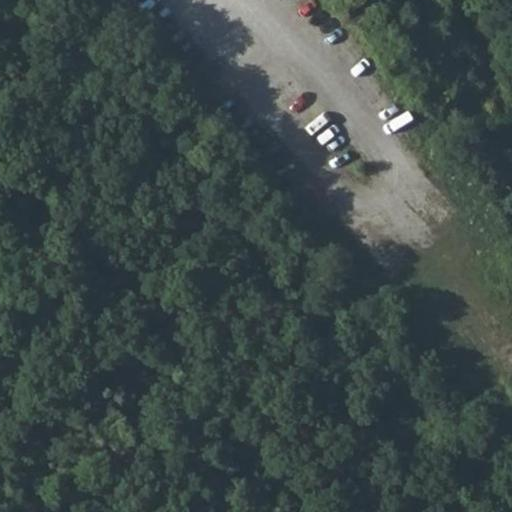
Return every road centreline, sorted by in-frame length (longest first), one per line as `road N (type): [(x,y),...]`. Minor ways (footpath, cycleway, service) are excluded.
road 1 (track): [(402,511),(366,471),(344,391),(323,354),(283,336),(238,281),(99,237),(55,203),(39,134),(0,44)]
road 2 (track): [(301,511),(239,442),(217,396),(224,366),(246,357),(375,511)]
road 3 (track): [(0,307),(50,270),(81,264),(93,294),(0,387)]
